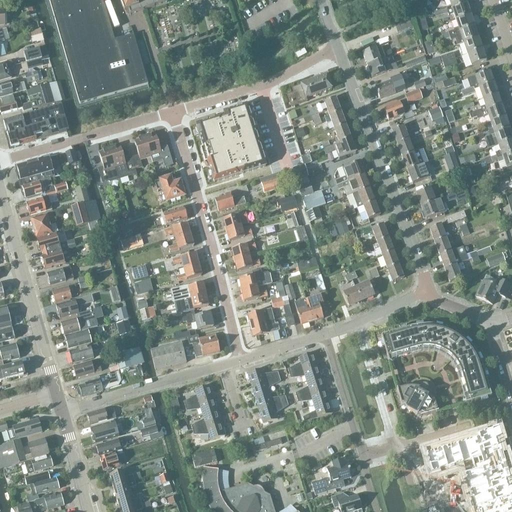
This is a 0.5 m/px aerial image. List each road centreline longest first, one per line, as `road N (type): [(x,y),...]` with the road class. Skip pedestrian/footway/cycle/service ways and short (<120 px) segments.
road 1 (residential): [(428,293),(337,50)]
road 2 (residential): [(241,361),(173,115)]
road 3 (tertiary): [(56,393),(0,190)]
road 4 (residential): [(0,163),(173,115)]
road 5 (residential): [(173,115),(289,77),(337,50)]
road 6 (residential): [(62,411),(225,366)]
road 7 (residential): [(394,448),(357,326)]
road 8 (residential): [(326,338),(361,460)]
